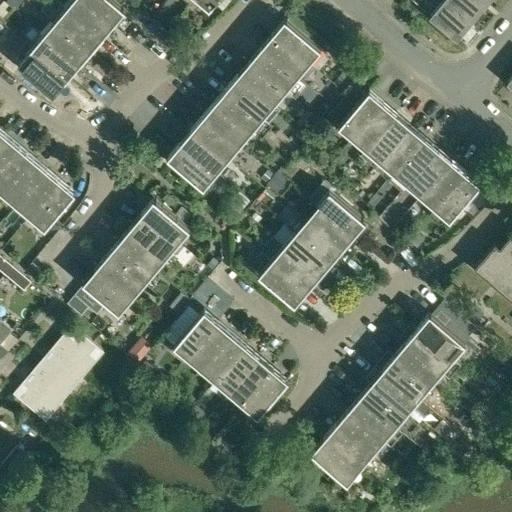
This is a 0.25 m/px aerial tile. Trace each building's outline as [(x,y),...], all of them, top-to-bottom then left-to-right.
[(59,0),(50,0),(43,9),(56,20),(88,48),(100,34),(67,6),(59,0)] [(87,0),(72,0),(67,6),(100,34),(111,20),(87,0)] [(87,0),(111,20),(124,6),(120,3),(116,0),(87,0)] [(452,0),(442,0),(429,15),(457,38),(474,18),(452,0)] [(452,0),(474,18),(488,0),(452,0)] [(287,17),(274,32),(307,59),(318,46),(319,45),(306,34),(287,17)] [(56,20),(44,34),(77,61),(88,48),(56,20)] [(274,32),(263,45),(295,73),(307,59),(274,32)] [(44,34),(32,48),(65,75),(77,61),(44,34)] [(284,87),(295,73),(263,45),(251,59),(284,87)] [(32,48),(20,62),(53,90),(65,75),(32,48)] [(239,73),(272,100),(284,87),(251,59),(239,73)] [(260,114),(272,100),(239,73),(228,87),(260,114)] [(249,128),(260,114),(228,87),(216,100),(249,128)] [(353,88),(326,119),(338,128),(342,123),(354,133),(382,101),(367,89),(362,95),(353,88)] [(237,142),(249,128),(216,100),(205,114),(237,142)] [(382,101),(354,133),(368,145),(396,112),(382,101)] [(382,157),(409,124),(396,112),(368,145),(382,157)] [(226,155),(237,142),(205,114),(193,128),(226,155)] [(423,136),(409,124),(382,157),(396,168),(423,136)] [(193,128),(181,142),(214,169),(226,155),(193,128)] [(0,165),(18,144),(5,133),(0,138),(0,165)] [(423,136),(396,168),(409,180),(437,147),(423,136)] [(181,142),(169,156),(202,184),(214,169),(181,142)] [(32,156),(18,144),(0,165),(0,184),(5,188),(32,156)] [(437,147),(409,180),(423,191),(451,159),(437,147)] [(46,167),(32,156),(5,188),(18,200),(46,167)] [(423,191),(437,203),(465,171),(451,159),(423,191)] [(46,167),(18,200),(32,212),(60,179),(46,167)] [(282,169),(270,182),(281,192),(293,178),(282,169)] [(465,171),(437,203),(451,215),(464,201),(475,188),(479,183),(465,171)] [(60,179),(32,212),(47,224),(74,191),(60,179)] [(331,189),(319,203),(352,231),(364,216),(347,203),(331,189)] [(156,197),(143,211),(176,239),(188,224),(156,197)] [(313,198),(302,212),(307,217),(340,245),(352,231),(319,203),(313,198)] [(298,212),(288,224),(296,231),(328,258),(340,245),(307,217),(302,212),(299,210),(298,212)] [(164,253),(176,239),(143,211),(132,225),(164,253)] [(153,266),(164,253),(132,225),(120,239),(153,266)] [(511,229),(499,244),(495,240),(474,265),(511,297),(511,229)] [(418,247),(425,238),(416,230),(409,239),(418,247)] [(296,231),(284,244),(317,272),(328,258),(296,231)] [(317,272),(284,244),(274,236),(262,249),(305,286),(317,272)] [(141,280),(153,266),(120,239),(109,253),(141,280)] [(262,249),(250,264),(260,272),(293,300),(305,286),(262,249)] [(130,294),(141,280),(109,253),(97,266),(130,294)] [(0,255),(0,269),(4,272),(11,264),(0,255)] [(11,264),(4,272),(23,289),(30,281),(11,264)] [(85,281),(76,292),(94,307),(103,297),(117,308),(130,294),(97,266),(85,281)] [(452,353),(463,339),(465,341),(475,328),(441,299),(431,312),(419,325),(452,353)] [(464,312),(476,322),(484,313),(471,303),(464,312)] [(190,353),(218,320),(203,308),(176,341),(190,353)] [(0,316),(0,342),(13,327),(0,316)] [(218,320),(190,353),(204,364),(231,332),(218,320)] [(56,348),(84,373),(104,350),(75,325),(64,338),(61,335),(51,346),(55,349),(56,348)] [(419,326),(407,339),(440,367),(451,353),(419,326)] [(231,332),(204,364),(218,376),(246,344),(231,332)] [(407,339),(396,353),(428,381),(440,367),(407,339)] [(246,344),(218,376),(231,388),(259,355),(246,344)] [(143,355),(132,346),(126,353),(136,362),(143,355)] [(65,395),(84,373),(56,348),(55,349),(45,361),(41,358),(32,368),(36,371),(37,371),(65,395)] [(396,353),(384,367),(416,395),(428,381),(396,353)] [(259,355),(231,388),(245,399),(273,367),(259,355)] [(273,367),(245,399),(260,412),(287,379),(273,367)] [(384,367),(372,380),(405,408),(416,395),(384,367)] [(37,371),(36,371),(26,384),(22,381),(13,391),(45,418),(65,395),(37,371)] [(372,380),(361,394),(393,422),(405,408),(372,380)] [(361,394),(349,408),(381,436),(393,422),(361,394)] [(349,408),(337,422),(370,449),(381,436),(349,408)] [(337,422),(326,435),(358,463),(370,449),(337,422)] [(326,435),(313,450),(346,478),(358,463),(326,435)] [(17,445),(1,464),(9,470),(25,451),(17,445)] [(0,480),(9,470),(1,464),(0,464),(0,480)]
